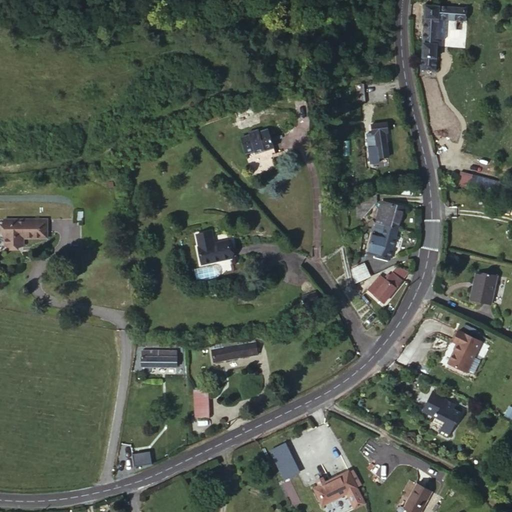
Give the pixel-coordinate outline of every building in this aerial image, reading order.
[(430,77),(438,23),(439,13),(424,10),(417,76),(430,77)] [(463,28),(465,17),(439,13),(438,23),(463,28)] [(367,140),(366,159),(381,159),(382,152),(385,152),(385,140),(388,140),(387,130),(371,130),(371,140),(367,140)] [(240,140),(243,158),(253,155),(254,158),(272,153),(269,133),(260,135),(259,131),(249,134),(250,137),(240,140)] [(457,176),(453,192),(465,196),(467,191),(508,202),(511,191),(457,176)] [(380,208),(380,199),(369,200),(369,208),(370,208),(378,208),(380,208)] [(378,208),(370,208),(358,229),(364,232),(378,208)] [(381,234),(389,210),(381,208),(374,231),(381,234)] [(401,214),(389,210),(381,234),(394,238),(401,214)] [(374,231),(371,241),(378,243),(381,234),(374,231)] [(378,243),(371,241),(364,262),(384,269),(394,238),(381,234),(378,243)] [(42,237),(1,238),(2,263),(18,263),(19,254),(42,254),(42,237)] [(192,260),(196,277),(226,268),(221,252),(207,256),(204,244),(189,248),(193,260),(192,260)] [(362,267),(348,274),(351,290),(369,281),(362,267)] [(400,276),(388,286),(396,296),(405,286),(407,280),(400,276)] [(481,278),(474,276),(471,284),(471,286),(470,289),(469,290),(465,301),(485,308),(494,280),(484,277),(481,278)] [(396,296),(388,286),(387,287),(381,282),(365,297),(379,313),(396,296)] [(489,348),(468,334),(462,344),(466,347),(454,365),(471,376),(489,348)] [(208,357),(209,370),(247,365),(246,358),(259,357),(259,350),(208,357)] [(167,362),(137,365),(138,378),(168,376),(167,362)] [(443,406),(445,403),(447,401),(434,391),(430,397),(443,406)] [(443,406),(430,397),(421,411),(434,420),(431,424),(441,431),(438,436),(447,442),(462,419),(454,414),(456,410),(445,403),(443,406)] [(186,402),(186,431),(201,430),(200,412),(206,412),(206,401),(186,402)] [(141,453),(142,462),(158,460),(157,452),(141,453)] [(136,473),(136,481),(149,474),(147,463),(129,465),(130,473),(136,473)] [(344,478),(309,494),(317,511),(352,495),(344,478)] [(424,495),(413,511),(433,511),(439,504),(424,495)]
